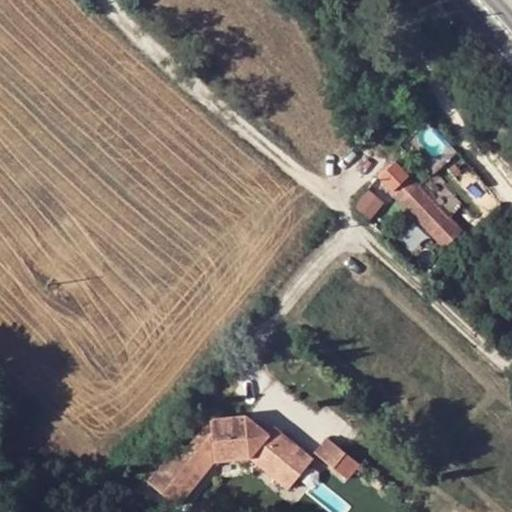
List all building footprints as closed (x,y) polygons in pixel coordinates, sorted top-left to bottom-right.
[(400,181),(411,166),(400,159),(390,171),(386,168),(380,177),(392,185),(396,179),(400,181)] [(441,208),(414,175),(398,190),(404,198),(403,201),(446,247),(462,231),(452,219),(456,214),(446,202),(441,208)] [(356,204),(373,216),(384,199),(367,188),(356,204)] [(415,220),(398,235),(410,248),(426,233),(415,220)] [(151,478),(180,502),(216,456),(251,453),(259,458),(286,427),(277,418),(274,425),(252,407),(216,412),(185,450),(178,445),(151,478)] [(304,443),(286,427),(259,458),(277,473),(304,443)] [(319,455),(304,443),(277,473),(292,485),(319,455)]
